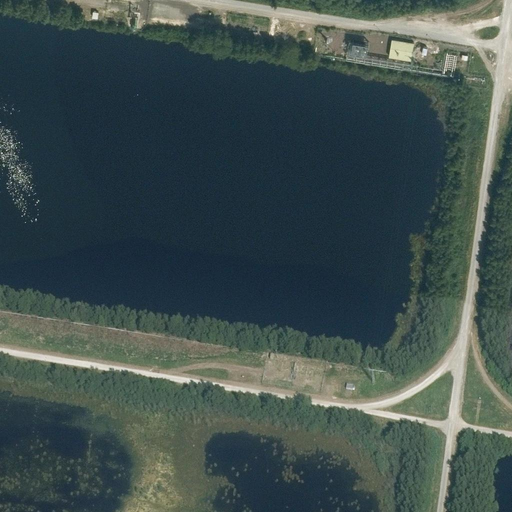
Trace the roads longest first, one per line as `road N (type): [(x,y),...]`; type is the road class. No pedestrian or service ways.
road 1 (track): [(0,351),(511,436)]
road 2 (track): [(505,46),(441,511)]
road 3 (track): [(505,46),(226,0)]
road 4 (track): [(345,408),(420,385),(464,337)]
